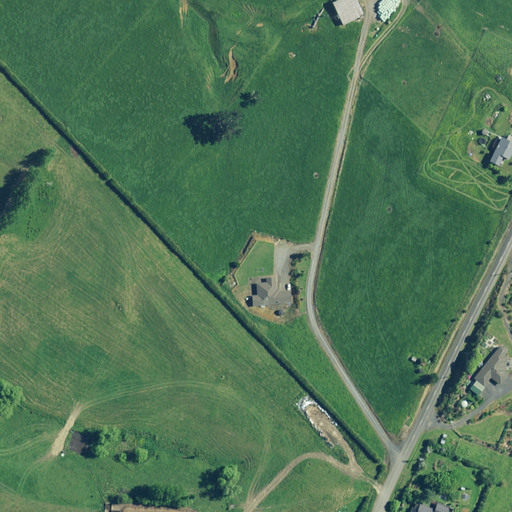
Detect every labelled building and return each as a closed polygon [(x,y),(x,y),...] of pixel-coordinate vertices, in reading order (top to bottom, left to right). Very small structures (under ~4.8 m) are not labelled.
[(355,0),(335,0),(331,2),(341,25),(363,15),(355,0)] [(508,159),(511,150),(511,137),(507,135),(505,139),(501,137),(489,161),(497,166),(502,156),(508,159)] [(257,296),(251,296),(252,306),(290,303),(289,291),(277,291),(276,275),(265,276),(265,282),(256,283),(257,296)] [(505,352),(497,346),(472,378),(481,386),(489,376),(498,383),(507,372),(501,367),(507,359),(503,355),(505,352)] [(446,511),(448,507),(436,502),(433,510),(419,504),(416,511),(414,510),(413,511),(446,511)]
